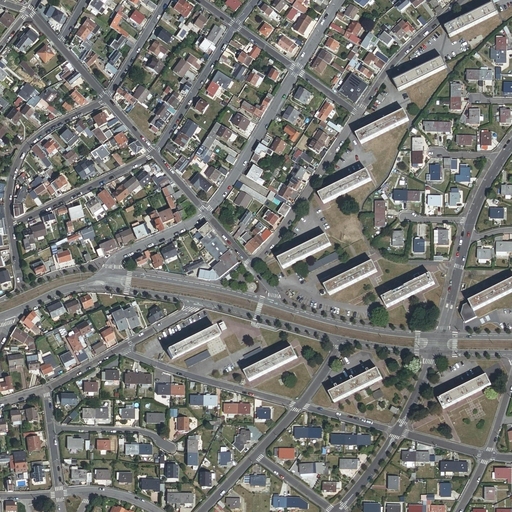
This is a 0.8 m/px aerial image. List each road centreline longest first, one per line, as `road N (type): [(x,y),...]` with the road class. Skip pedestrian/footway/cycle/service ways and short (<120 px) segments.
road 1 (residential): [(117,350),(299,405)]
road 2 (residential): [(252,266),(358,113)]
road 3 (residential): [(10,227),(12,176),(27,146),(107,99)]
road 4 (tertiary): [(440,336),(374,331),(273,304)]
road 5 (residential): [(207,213),(297,71)]
road 6 (tertiary): [(273,304),(113,271)]
road 7 (residential): [(10,227),(154,153)]
road 8 (residential): [(461,0),(398,58),(358,113)]
road 9 (tertiary): [(196,300),(344,339)]
road 10 (residential): [(154,153),(235,26)]
road 11 (residential): [(51,428),(135,431),(171,448)]
